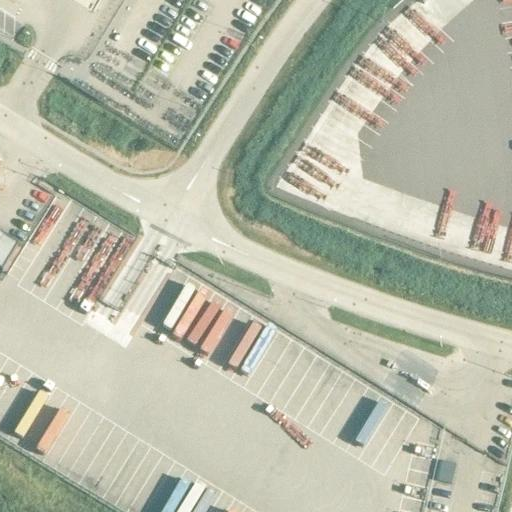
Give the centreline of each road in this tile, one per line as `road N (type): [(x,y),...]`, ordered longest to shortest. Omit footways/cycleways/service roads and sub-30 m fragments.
road 1 (unclassified): [(511,352),(340,299),(173,227)]
road 2 (unclassified): [(318,0),(232,123),(173,227)]
road 3 (unknown): [(319,511),(100,386)]
road 4 (unclassified): [(173,227),(0,124)]
road 5 (unknown): [(100,386),(173,227)]
